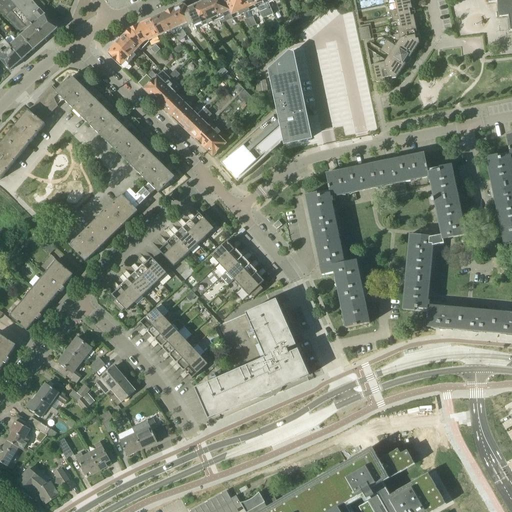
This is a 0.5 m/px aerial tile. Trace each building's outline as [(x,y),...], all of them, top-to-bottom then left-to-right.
[(34,50),(46,39),(12,2),(10,0),(0,0),(0,11),(3,14),(22,35),(21,35),(34,50)] [(32,0),(10,0),(12,2),(46,39),(58,29),(45,15),(32,0)] [(219,16),(211,0),(203,0),(204,1),(199,3),(208,24),(213,22),(212,19),(218,16),(219,16)] [(211,0),(219,16),(218,16),(220,19),(225,17),(223,14),(230,11),(225,0),(211,0)] [(240,16),(246,13),(239,0),(225,0),(230,11),(232,15),(239,12),(240,16)] [(249,8),(256,5),(254,1),(253,0),(239,0),(246,13),(250,11),(249,8)] [(263,19),(271,15),(271,16),(274,15),(267,0),(253,0),(254,1),(256,5),(257,8),(263,19)] [(413,12),(412,8),(411,0),(395,3),(397,10),(391,11),(392,16),(413,12)] [(511,0),(488,0),(489,3),(498,2),(500,17),(509,16),(511,31),(511,0)] [(203,27),(208,24),(199,3),(188,9),(194,24),(195,27),(202,23),(203,27)] [(194,24),(188,9),(186,5),(183,4),(173,9),(181,26),(188,23),(189,26),(194,24)] [(170,31),(181,26),(173,9),(162,14),(170,31)] [(302,16),(302,17),(303,17),(305,24),(317,13),(315,10),(302,16)] [(415,23),(414,16),(413,12),(392,16),(393,21),(399,20),(400,27),(415,23)] [(160,36),(170,31),(162,14),(152,19),(159,36),(160,36)] [(253,17),(248,19),(251,25),(251,27),(257,25),(253,17)] [(0,34),(23,60),(34,50),(21,35),(18,38),(0,18),(0,34)] [(149,41),(160,36),(159,36),(152,19),(141,24),(148,40),(149,40),(149,41)] [(419,43),(417,32),(415,23),(400,27),(398,27),(399,34),(394,35),(394,38),(399,41),(396,46),(387,41),(381,50),(390,55),(386,61),(381,57),(379,58),(380,63),(373,65),(377,83),(396,78),(419,43)] [(145,42),(148,40),(141,24),(130,29),(125,35),(139,48),(145,42)] [(368,27),(358,29),(361,41),(371,39),(368,27)] [(0,59),(10,71),(23,60),(0,34),(0,59)] [(134,53),(139,48),(125,35),(116,43),(133,60),(136,56),(134,53)] [(121,67),(123,69),(133,60),(116,43),(110,50),(109,52),(108,53),(109,55),(110,56),(111,57),(111,58),(116,63),(121,67)] [(279,111),(244,142),(221,163),(238,182),(285,140),(286,144),(311,138),(306,113),(312,112),(311,107),(305,108),(304,106),(306,105),(304,103),(304,102),(303,101),(293,54),(291,53),(290,53),(281,61),(278,62),(278,64),(271,70),(270,70),(270,71),(279,111)] [(148,76),(153,80),(153,81),(157,76),(152,71),(148,76)] [(234,80),(228,74),(223,78),(229,85),(234,80)] [(144,89),(153,80),(148,76),(147,75),(138,84),(144,89)] [(87,91),(83,88),(72,76),(60,88),(57,91),(64,100),(82,117),(98,102),(87,91)] [(153,98),(166,84),(157,76),(153,81),(153,80),(144,89),(153,98)] [(268,91),(266,80),(256,82),(258,93),(268,91)] [(175,93),(170,88),(173,85),(169,81),(166,84),(153,98),(162,107),(175,93)] [(236,83),(231,88),(239,95),(245,90),(236,83)] [(64,100),(57,91),(52,86),(49,89),(49,90),(35,105),(47,117),(58,107),(57,105),(61,101),(64,100)] [(248,104),(253,99),(245,90),(239,95),(248,104)] [(170,115),(183,101),(175,93),(176,93),(175,93),(162,107),(170,115)] [(178,124),(192,110),(183,101),(170,115),(173,118),(178,124)] [(112,116),(109,113),(98,102),(82,117),(108,143),(124,127),(112,116)] [(205,107),(197,115),(192,110),(178,124),(184,129),(187,131),(200,118),(208,110),(205,107)] [(43,122),(29,110),(18,123),(16,126),(6,138),(23,153),(46,125),(43,122)] [(212,115),(208,110),(200,118),(187,131),(196,140),(209,126),(212,123),(213,121),(209,118),(212,115)] [(205,149),(221,132),(217,128),(212,123),(209,126),(196,140),(205,149)] [(138,141),(135,138),(124,127),(108,143),(134,168),(149,152),(138,141)] [(225,136),(221,132),(205,149),(213,157),(227,144),(222,139),(225,136)] [(0,180),(23,153),(6,138),(0,145),(0,180)] [(164,166),(161,163),(149,152),(134,168),(150,184),(156,190),(159,193),(166,187),(169,184),(175,178),(164,166)] [(428,177),(430,177),(429,173),(425,153),(379,163),(379,162),(372,164),(365,166),(326,174),(330,193),(331,198),(333,197),(350,194),(370,189),(379,188),(382,187),(411,181),(428,177)] [(496,204),(496,205),(499,216),(502,231),(505,246),(511,244),(511,159),(511,160),(511,155),(499,158),(498,155),(486,158),(489,172),(491,180),(492,185),(492,187),(493,188),(494,194),(494,197),(495,202),(496,204)] [(458,194),(458,193),(455,179),(454,176),(452,165),(443,167),(440,167),(441,170),(438,171),(429,173),(430,177),(428,177),(429,182),(431,181),(431,184),(431,185),(434,198),(434,199),(432,199),(433,203),(435,202),(437,212),(440,226),(442,235),(443,240),(444,240),(454,238),(466,235),(463,221),(461,207),(460,204),(459,201),(460,201),(458,195),(458,194)] [(136,209),(156,190),(150,184),(137,196),(131,189),(124,196),(123,196),(136,209)] [(343,255),(341,246),(340,241),(340,239),(340,237),(338,232),(336,223),(333,207),(333,205),(332,202),(334,202),(333,197),(331,198),(330,193),(319,196),(318,193),(306,196),(309,207),(310,212),(312,225),(313,228),(314,232),(316,244),(320,260),(321,268),(323,276),(335,273),(347,271),(345,263),(343,255)] [(123,196),(124,196),(123,195),(97,221),(112,237),(124,226),(127,223),(138,211),(136,209),(123,196)] [(216,224),(208,215),(204,218),(200,214),(192,222),(206,237),(214,229),(213,227),(216,224)] [(101,248),(112,237),(97,221),(71,245),(71,246),(86,262),(98,251),(101,248)] [(78,226),(85,232),(89,226),(82,221),(78,226)] [(184,229),(198,244),(206,237),(192,222),(191,221),(184,228),(184,229)] [(283,225),(279,221),(273,225),(277,230),(283,225)] [(176,235),(176,236),(190,252),(198,244),(184,229),(183,228),(176,235)] [(428,301),(429,297),(430,282),(432,267),(433,252),(433,251),(434,246),(435,246),(436,246),(439,245),(442,244),(444,244),(443,240),(442,235),(434,237),(410,235),(409,250),(408,262),(408,265),(407,270),(407,273),(406,279),(406,280),(406,283),(405,287),(405,295),(403,310),(415,311),(416,309),(428,310),(428,306),(429,306),(430,301),(428,301)] [(168,244),(183,259),(190,252),(176,236),(175,236),(168,243),(168,244)] [(55,249),(47,241),(42,246),(50,254),(55,249)] [(220,264),(235,250),(228,241),(212,256),(220,264)] [(174,267),(183,259),(168,244),(160,251),(174,267)] [(235,250),(220,264),(227,272),(243,258),(242,257),(243,257),(236,249),(235,250)] [(228,285),(235,280),(250,265),(251,264),(244,257),(243,258),(227,272),(221,278),(228,285)] [(144,266),(159,281),(167,274),(153,258),(144,266)] [(64,287),(74,275),(57,261),(33,289),(51,303),(60,292),(61,293),(65,288),(66,288),(64,287)] [(363,288),(362,285),(360,276),(357,261),(345,263),(347,271),(335,273),(337,281),(340,297),(342,305),(343,311),(343,313),(343,314),(345,320),(347,329),(370,324),(368,312),(367,308),(366,302),(365,298),(364,295),(364,292),(363,288)] [(137,273),(151,289),(159,281),(144,266),(143,265),(136,272),(137,273)] [(235,280),(242,288),(257,273),(258,272),(251,265),(250,266),(250,265),(235,280)] [(129,280),(129,281),(143,296),(151,289),(137,273),(136,273),(136,272),(128,279),(129,280)] [(257,273),(242,288),(250,296),(252,294),(255,297),(264,289),(260,286),(265,282),(257,273)] [(143,296),(129,281),(128,280),(120,287),(121,288),(135,303),(143,296)] [(127,311),(135,303),(121,288),(113,296),(117,300),(114,303),(122,312),(125,309),(127,311)] [(41,314),(51,303),(33,289),(10,316),(27,331),(37,319),(38,320),(42,316),(42,315),(41,314)] [(197,296),(195,295),(192,291),(192,292),(186,297),(191,301),(197,296)] [(279,306),(279,305),(277,300),(246,313),(260,345),(263,351),(266,358),(262,359),(198,387),(196,389),(209,419),(212,418),(219,415),(220,415),(257,398),(272,392),(281,388),(282,388),(283,387),(310,375),(299,350),(290,354),(288,349),(297,346),(297,345),(293,337),(279,306)] [(511,313),(506,313),(503,313),(495,312),(493,312),(490,311),(488,311),(485,311),(473,310),(469,310),(469,309),(458,308),(455,308),(451,308),(443,307),(429,306),(428,306),(428,310),(427,313),(426,327),(434,328),(440,328),(440,330),(441,330),(446,330),(447,330),(447,329),(452,330),(452,331),(453,331),(453,330),(456,330),(460,330),(460,331),(460,330),(467,331),(467,332),(468,332),(468,331),(471,331),(473,331),(473,333),(474,333),(480,333),(480,332),(486,333),(486,334),(486,333),(489,333),(493,333),(494,333),(496,333),(501,334),(501,335),(501,334),(507,334),(507,336),(510,336),(511,336),(511,313)] [(149,331),(164,317),(156,309),(141,323),(149,331)] [(155,340),(156,339),(171,325),(164,317),(149,331),(148,332),(155,340)] [(163,347),(179,333),(185,326),(179,320),(177,319),(172,325),(171,325),(156,339),(155,340),(162,347),(163,347)] [(169,355),(170,355),(171,355),(186,340),(179,333),(163,347),(162,348),(169,355)] [(9,358),(17,345),(0,334),(0,371),(5,363),(7,364),(10,359),(9,358)] [(68,350),(83,361),(92,349),(78,338),(68,350)] [(186,340),(171,355),(170,356),(177,363),(178,362),(178,363),(193,348),(186,340)] [(193,348),(178,363),(177,364),(184,371),(185,370),(185,371),(201,356),(193,348)] [(75,371),(83,361),(68,350),(59,362),(71,371),(68,375),(78,383),(82,377),(75,371)] [(201,356),(185,371),(193,379),(208,365),(201,356)] [(100,359),(91,367),(96,373),(105,364),(100,359)] [(112,389),(125,378),(121,372),(120,373),(114,367),(96,383),(106,395),(112,389)] [(112,389),(120,398),(115,402),(118,405),(123,402),(135,391),(130,385),(131,384),(125,378),(112,389)] [(50,406),(50,405),(57,396),(66,403),(68,399),(59,393),(46,383),(37,396),(50,406)] [(78,393),(83,398),(90,389),(85,385),(78,393)] [(60,412),(50,405),(50,406),(37,396),(34,401),(32,400),(27,408),(45,421),(51,412),(57,416),(60,412)] [(78,402),(91,416),(95,412),(83,398),(78,402)] [(405,403),(405,413),(417,413),(417,402),(405,403)] [(109,420),(113,418),(109,412),(100,418),(103,423),(109,420)] [(135,434),(142,450),(158,443),(152,431),(158,428),(153,418),(144,422),(147,429),(135,434)] [(113,430),(109,420),(103,423),(108,433),(113,430)] [(29,440),(25,438),(31,429),(16,421),(11,430),(14,432),(8,441),(19,448),(23,450),(29,440)] [(51,429),(40,422),(36,428),(47,435),(51,429)] [(128,456),(142,450),(135,434),(121,441),(128,456)] [(67,458),(73,454),(65,439),(58,443),(67,458)] [(364,439),(350,444),(354,455),(368,449),(364,439)] [(0,467),(5,470),(19,448),(8,441),(4,449),(0,446),(0,467)] [(90,454),(100,471),(112,464),(100,443),(95,446),(97,450),(90,454)] [(433,511),(447,505),(429,473),(415,481),(404,487),(391,495),(384,482),(415,464),(407,450),(401,454),(398,449),(380,460),(372,447),(366,451),(355,457),(267,508),(265,509),(263,504),(265,503),(260,493),(259,493),(257,494),(255,496),(253,498),(251,499),(249,501),(246,502),(244,502),(241,503),(241,504),(245,511),(433,511)] [(100,471),(90,454),(84,458),(82,454),(76,456),(88,477),(100,471)] [(59,495),(55,488),(62,484),(69,480),(61,469),(55,473),(58,478),(48,485),(29,469),(19,481),(37,497),(39,495),(46,504),(59,495)] [(212,499),(190,511),(238,511),(237,510),(243,507),(241,504),(236,496),(231,499),(227,491),(212,499)]
